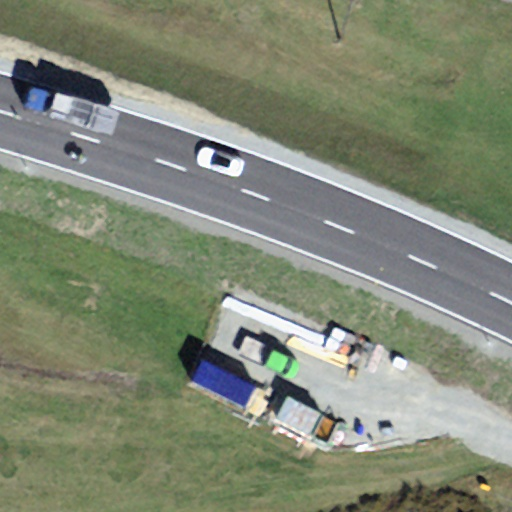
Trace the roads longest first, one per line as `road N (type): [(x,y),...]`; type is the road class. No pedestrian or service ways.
road 1 (primary): [(511,307),(433,263),(94,122),(0,94)]
road 2 (track): [(0,448),(511,432)]
